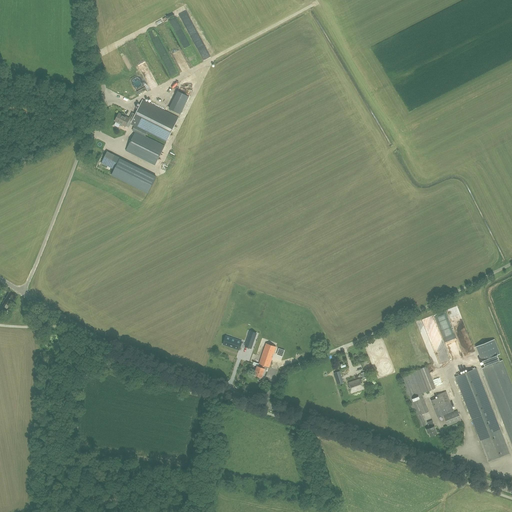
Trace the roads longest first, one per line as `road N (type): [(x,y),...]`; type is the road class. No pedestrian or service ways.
road 1 (unclassified): [(23,292),(81,150),(106,110),(88,0)]
road 2 (unclassified): [(267,405),(281,362),(351,343),(511,261)]
road 3 (tertiary): [(23,292),(121,350),(267,405)]
road 4 (tertiary): [(267,405),(511,491)]
